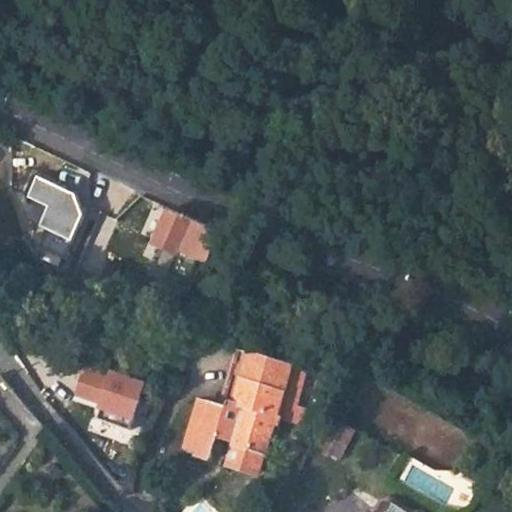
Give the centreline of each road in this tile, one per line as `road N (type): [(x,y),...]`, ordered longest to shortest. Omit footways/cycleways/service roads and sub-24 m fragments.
road 1 (unclassified): [(0,108),(511,329)]
road 2 (unclassified): [(0,349),(131,511)]
